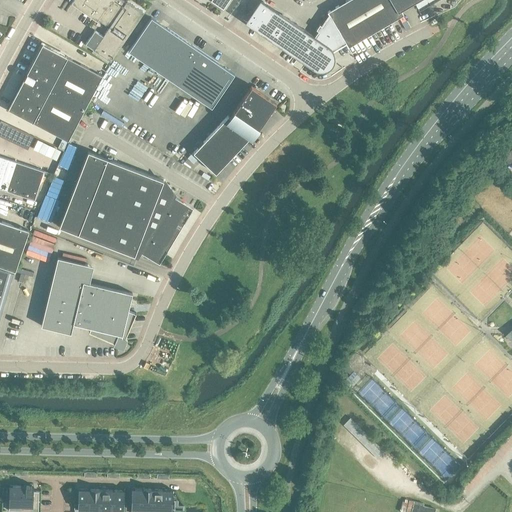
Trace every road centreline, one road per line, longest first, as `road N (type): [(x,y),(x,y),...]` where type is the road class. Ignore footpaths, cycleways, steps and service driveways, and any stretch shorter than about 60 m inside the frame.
road 1 (primary): [(285,372),(393,177),(511,42)]
road 2 (unclassified): [(129,363),(212,215),(316,103)]
road 3 (secondary): [(219,436),(0,435)]
road 4 (secondary): [(0,451),(217,457)]
road 5 (unclassified): [(316,103),(169,0)]
road 6 (unknown): [(225,199),(87,135)]
road 7 (residential): [(57,481),(192,485)]
road 8 (unclassified): [(316,103),(430,31)]
road 9 (unclassified): [(129,363),(0,366)]
